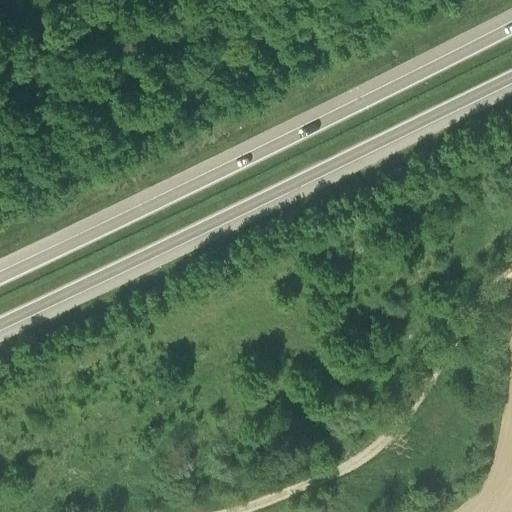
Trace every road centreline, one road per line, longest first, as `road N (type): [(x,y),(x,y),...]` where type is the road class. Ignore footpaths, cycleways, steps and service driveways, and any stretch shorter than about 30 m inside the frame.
road 1 (primary): [(511,27),(0,277)]
road 2 (primary): [(0,324),(511,77)]
road 3 (track): [(511,271),(388,433),(330,475),(232,511)]
